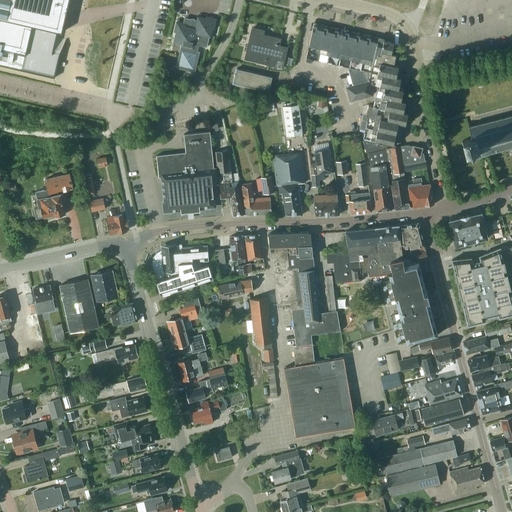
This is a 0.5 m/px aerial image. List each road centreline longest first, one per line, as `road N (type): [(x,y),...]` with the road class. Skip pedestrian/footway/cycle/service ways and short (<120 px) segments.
road 1 (residential): [(125,243),(169,230),(400,216)]
road 2 (tertiary): [(198,500),(125,243)]
road 3 (residential): [(502,511),(435,261)]
road 4 (residential): [(447,207),(418,75)]
road 5 (residential): [(418,75),(411,36),(396,17),(331,0)]
road 6 (tertiary): [(0,269),(125,243)]
